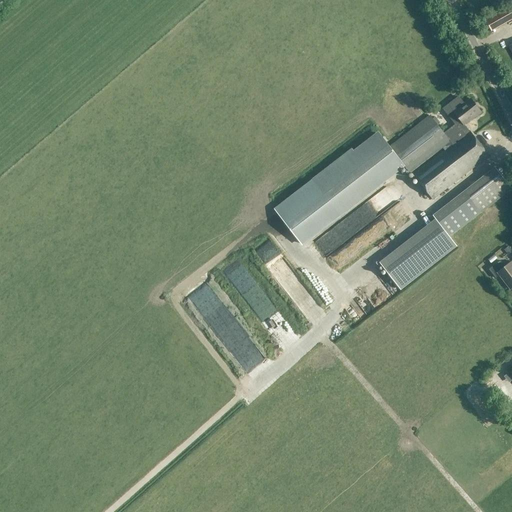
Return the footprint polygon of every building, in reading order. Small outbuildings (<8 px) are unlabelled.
[(511,6),(502,12),(504,15),(507,20),(511,17),(511,6)] [(412,175),(416,179),(431,199),(488,155),(469,130),(468,131),(463,124),(473,116),(474,117),(480,112),(469,98),(463,103),(458,97),(442,109),(454,125),(443,134),(429,116),(390,147),(380,134),(354,154),(352,151),(313,181),(275,210),(301,244),(338,214),(403,164),(409,173),(441,148),(443,150),(412,175)] [(494,167),(433,216),(449,237),(510,188),(494,167)] [(381,210),(345,236),(356,251),(392,225),(381,210)] [(456,247),(434,219),(398,247),(379,263),(400,290),(456,247)] [(310,241),(320,255),(329,249),(319,234),(310,241)] [(334,270),(353,257),(343,242),(324,255),(334,270)] [(325,281),(308,261),(305,264),(300,258),(293,263),(323,297),(328,293),(321,285),(325,281)] [(496,278),(499,275),(510,288),(511,286),(511,261),(505,266),(500,260),(489,269),(496,278)] [(343,300),(350,318),(370,311),(363,293),(343,300)] [(295,337),(264,308),(254,319),(285,347),(295,337)]
